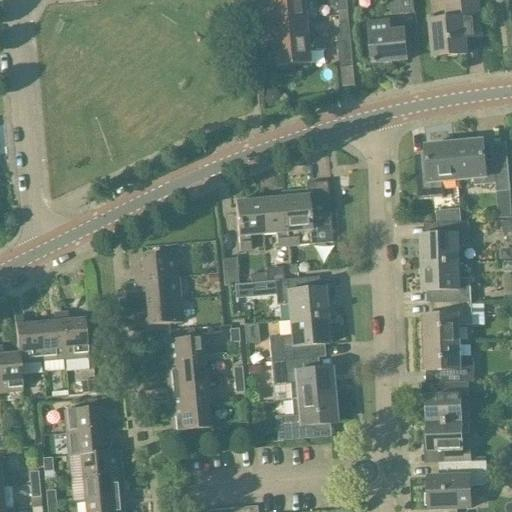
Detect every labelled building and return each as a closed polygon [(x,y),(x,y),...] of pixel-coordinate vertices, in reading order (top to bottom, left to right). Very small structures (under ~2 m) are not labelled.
[(267,14),(268,23),(309,20),(306,0),(293,0),(272,2),(273,13),(267,14)] [(349,11),(347,0),(328,0),(329,6),(339,5),(339,12),(349,11)] [(415,13),(413,0),(389,0),(391,15),(415,13)] [(478,1),(448,4),(450,20),(432,22),(436,58),(467,55),(466,40),(482,38),(478,1)] [(274,32),(275,44),(310,40),(309,20),(268,23),(269,33),(274,32)] [(340,21),(342,37),(351,37),(350,20),(340,21)] [(391,22),(370,24),(374,64),(408,60),(405,31),(391,32),(391,22)] [(351,37),(342,37),(338,38),(341,67),(354,66),(351,37)] [(324,39),(310,40),(275,44),(278,68),(313,65),(312,51),(325,50),(324,39)] [(455,145),(458,181),(474,180),(474,187),(486,186),(496,185),(495,169),(485,170),(484,160),(482,143),(455,145)] [(442,183),(458,181),(455,145),(427,148),(429,175),(417,176),(419,200),(443,198),(442,183)] [(508,168),(495,169),(496,193),(510,192),(508,168)] [(308,192),(284,194),(289,248),(313,246),(312,233),(332,231),(329,200),(309,201),(308,192)] [(277,249),(289,248),(284,194),(282,194),(283,199),(260,201),(263,237),(276,235),(277,249)] [(250,238),(263,237),(260,201),(235,203),(240,252),(252,251),(250,238)] [(422,265),(457,264),(457,248),(470,247),(469,223),(436,224),(437,237),(421,237),(422,265)] [(135,275),(136,282),(178,278),(176,255),(142,258),(144,275),(135,275)] [(235,286),(237,286),(234,259),(222,261),(225,287),(235,286)] [(439,304),(440,304),(472,304),(471,280),(458,280),(457,264),(422,265),(423,294),(438,293),(439,304)] [(275,282),(283,281),(282,268),(266,269),(266,274),(267,283),(274,282),(275,282)] [(267,283),(266,274),(250,275),(251,285),(267,283)] [(180,301),(178,278),(136,282),(137,290),(145,289),(147,305),(180,301)] [(289,305),(290,322),(326,319),(324,290),(308,292),(299,292),(298,280),(283,282),(283,281),(275,282),(274,282),(277,306),(289,305)] [(248,285),(237,286),(235,286),(236,300),(249,299),(248,285)] [(182,324),(180,301),(147,305),(148,320),(140,321),(140,328),(182,324)] [(472,307),(472,304),(440,304),(441,317),(424,318),(425,345),(459,344),(458,328),(485,327),(484,307),(472,307)] [(68,315),(60,316),(65,361),(88,359),(85,322),(68,324),(68,315)] [(42,363),(65,361),(60,316),(53,316),(54,325),(38,326),(42,363)] [(19,365),(20,365),(42,363),(38,326),(22,328),(22,319),(14,320),(17,356),(18,356),(19,365)] [(329,346),(326,319),(290,322),(292,338),(269,340),(272,364),(302,361),(314,360),(313,347),(329,346)] [(239,343),(238,330),(230,331),(231,344),(239,343)] [(166,366),(203,363),(201,339),(167,342),(170,365),(166,366)] [(443,384),(469,384),(474,383),(474,360),(459,361),(459,344),(425,345),(426,373),(443,372),(443,384)] [(0,348),(0,394),(22,393),(20,365),(19,365),(18,356),(17,356),(2,357),(2,348),(0,348)] [(290,386),(291,402),(333,398),(331,371),(303,373),(302,361),(282,363),(272,364),(274,387),(290,386)] [(205,385),(203,363),(166,366),(168,389),(205,385)] [(233,369),(234,382),(243,381),(242,368),(233,369)] [(244,393),(243,381),(234,382),(235,394),(244,393)] [(469,397),(469,384),(443,384),(442,384),(442,397),(427,398),(428,425),(470,424),(470,411),(463,411),(462,397),(469,397)] [(168,389),(170,412),(208,408),(205,385),(168,389)] [(336,426),(333,398),(291,402),(293,418),(276,419),(278,443),(309,440),(308,428),(336,426)] [(210,431),(208,408),(170,412),(172,434),(210,431)] [(67,436),(109,432),(109,425),(100,426),(99,409),(64,412),(67,436)] [(247,423),(238,424),(239,437),(248,436),(247,423)] [(445,464),(459,463),(472,463),(471,449),(464,450),(463,435),(470,434),(470,424),(428,425),(429,452),(445,451),(445,464)] [(69,459),(80,458),(103,455),(102,440),(110,439),(109,432),(67,436),(69,459)] [(80,458),(82,480),(116,477),(114,454),(103,455),(80,458)] [(52,460),(44,460),(45,473),(54,472),(52,460)] [(487,462),(472,463),(459,463),(459,478),(430,479),(431,511),(472,509),(471,486),(488,485),(487,462)] [(29,473),(30,486),(40,486),(39,472),(29,473)] [(82,480),(85,503),(122,499),(122,498),(118,498),(116,477),(82,480)] [(40,486),(30,486),(31,499),(41,498),(40,486)] [(56,511),(55,491),(46,492),(48,511),(56,511)] [(85,503),(85,511),(123,511),(122,499),(85,503)]
